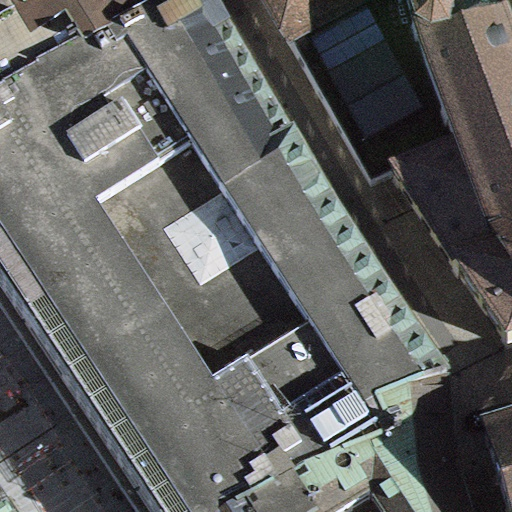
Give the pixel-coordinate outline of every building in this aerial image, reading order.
[(0,113),(83,64),(184,4),(180,0),(7,0),(1,4),(0,4),(0,113)] [(206,0),(190,0),(184,4),(83,64),(0,113),(0,291),(141,502),(147,511),(250,511),(277,497),(393,440),(378,410),(446,380),(437,366),(334,215),(309,173),(218,20),(212,9),(206,0)] [(511,23),(511,0),(263,0),(371,187),(393,177),(394,179),(508,345),(511,343),(511,57),(502,29),(511,23)] [(393,440),(277,497),(250,511),(467,511),(455,471),(453,443),(446,380),(378,410),(393,440)] [(511,511),(511,431),(495,436),(484,438),(488,449),(497,478),(492,479),(494,486),(500,485),(507,511),(511,511)]
